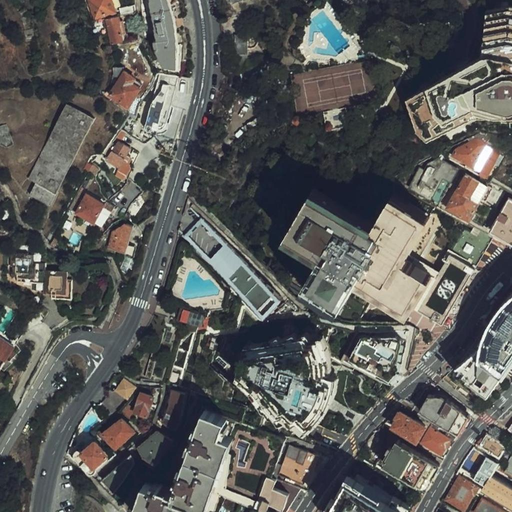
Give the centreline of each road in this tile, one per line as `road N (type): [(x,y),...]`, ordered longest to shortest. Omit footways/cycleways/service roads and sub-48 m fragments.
road 1 (residential): [(511,263),(303,511)]
road 2 (primary): [(108,357),(139,304),(204,73)]
road 3 (residential): [(108,357),(77,342),(62,349),(0,463)]
road 4 (primary): [(39,511),(67,419),(108,357)]
road 5 (residential): [(424,511),(466,441),(511,394)]
